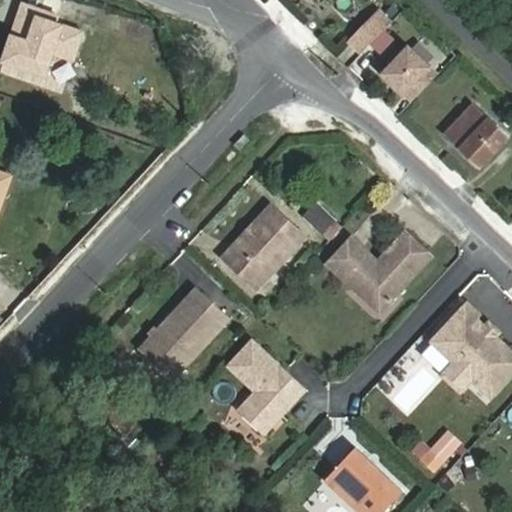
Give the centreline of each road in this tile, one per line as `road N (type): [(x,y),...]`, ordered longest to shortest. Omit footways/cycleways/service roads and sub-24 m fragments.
road 1 (residential): [(285,58),(0,360)]
road 2 (residential): [(285,58),(511,255)]
